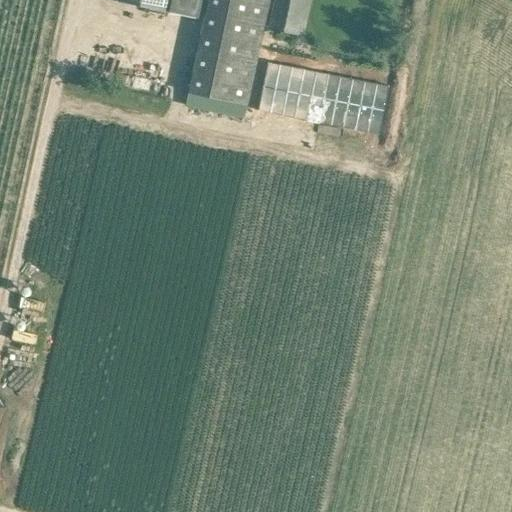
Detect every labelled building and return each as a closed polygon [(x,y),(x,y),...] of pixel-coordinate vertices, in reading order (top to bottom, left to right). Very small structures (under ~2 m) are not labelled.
[(111,0),(167,12),(169,0),(111,0)] [(200,0),(171,0),(168,14),(196,20),(200,0)] [(268,0),(207,0),(187,93),(246,106),(268,0)] [(274,0),(268,30),(303,37),(311,0),(274,0)] [(267,62),(257,111),(378,135),(388,86),(267,62)]
